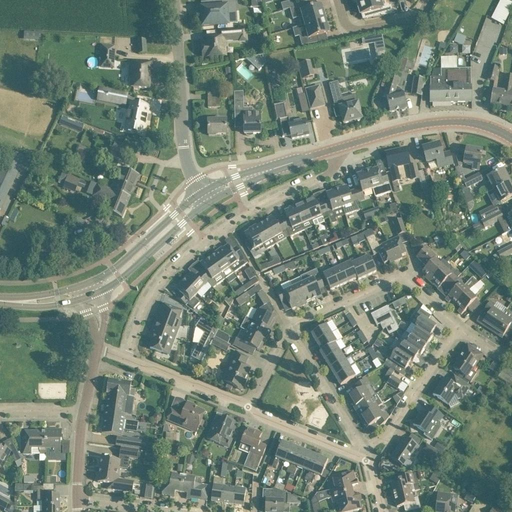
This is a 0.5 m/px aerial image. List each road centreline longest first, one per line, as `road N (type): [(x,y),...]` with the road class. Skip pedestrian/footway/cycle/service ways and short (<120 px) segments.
road 1 (residential): [(126,359),(147,301),(177,262),(245,214),(332,171),(336,147)]
road 2 (tertiary): [(202,191),(185,158),(173,0)]
road 3 (residential): [(457,329),(404,281),(289,327)]
road 4 (secondary): [(336,147),(457,121),(511,139)]
road 5 (residential): [(367,461),(457,329)]
road 6 (residential): [(367,461),(289,327)]
road 7 (secondary): [(202,191),(113,270),(84,283)]
road 8 (secondary): [(97,293),(209,201)]
road 9 (residential): [(247,409),(126,359)]
road 10 (residential): [(367,461),(247,409)]
road 11 (residential): [(431,0),(406,25),(359,30),(348,27),(337,0)]
